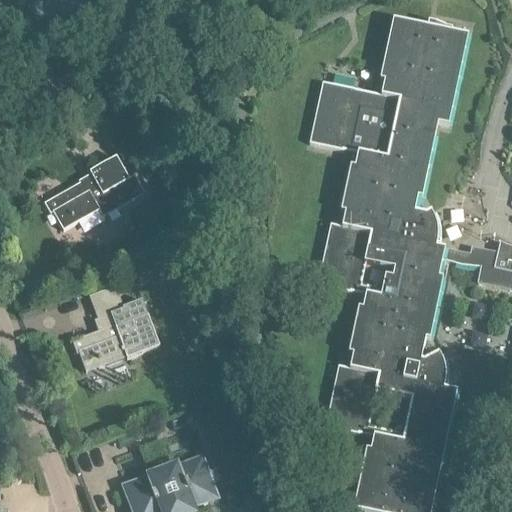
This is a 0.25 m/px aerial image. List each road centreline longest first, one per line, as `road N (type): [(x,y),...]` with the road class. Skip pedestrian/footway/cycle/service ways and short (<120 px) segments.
road 1 (residential): [(0,112),(206,0)]
road 2 (residential): [(65,511),(0,332)]
